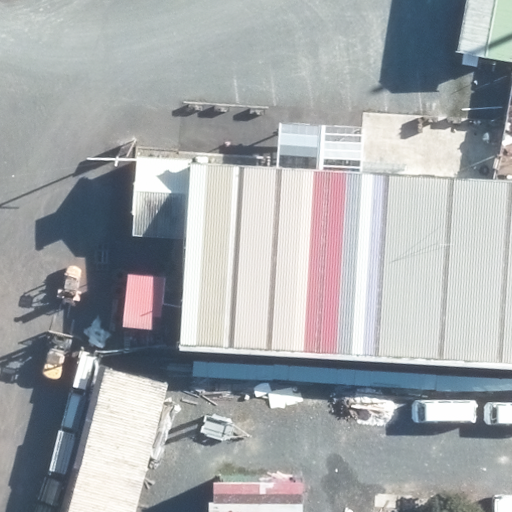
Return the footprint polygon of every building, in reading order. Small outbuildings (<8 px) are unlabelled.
[(511,47),(511,0),(471,0),(465,42),(511,47)] [(469,92),(468,104),(505,108),(511,66),(473,61),(472,77),(465,76),(463,91),(469,92)] [(480,186),(482,135),(277,123),(274,167),(137,159),(132,235),(182,239),(176,350),(511,369),(511,172),(510,173),(510,188),(480,186)] [(157,331),(163,276),(127,272),(120,327),(157,331)] [(137,511),(173,384),(109,366),(68,511),(137,511)] [(294,511),(295,506),(195,499),(194,511),(294,511)]
